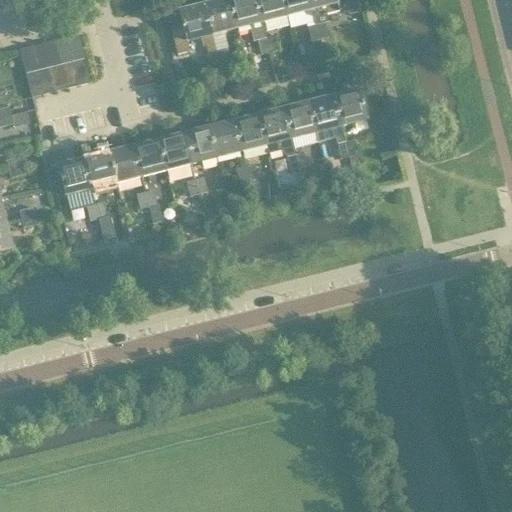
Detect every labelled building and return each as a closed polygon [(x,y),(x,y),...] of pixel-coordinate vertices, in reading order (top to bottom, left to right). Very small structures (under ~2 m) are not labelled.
[(266,39),(262,24),(256,0),(232,0),(230,1),(237,31),(249,28),(253,44),(256,43),(260,56),(270,54),(266,39)] [(287,18),(282,0),(256,0),(262,24),(287,18)] [(308,0),(282,0),(287,18),(312,12),(308,0)] [(308,0),(312,12),(316,28),(319,42),(328,40),(324,26),(329,24),(327,16),(339,13),(336,0),(308,0)] [(237,31),(230,1),(204,7),(212,37),(237,31)] [(216,52),(212,37),(204,7),(178,13),(182,27),(170,30),(177,56),(189,53),(187,43),(200,40),(202,49),(205,49),(206,54),(210,69),(219,67),(216,52)] [(311,44),(319,42),(316,28),(307,30),(311,44)] [(79,37),(67,40),(73,64),(85,61),(79,37)] [(277,52),(274,37),(266,39),(270,54),(277,52)] [(73,64),(67,40),(55,43),(61,67),(73,64)] [(61,67),(55,43),(43,46),(50,70),(61,67)] [(50,70),(43,46),(31,49),(38,73),(50,70)] [(38,73),(31,49),(20,52),(26,76),(38,73)] [(227,65),(224,50),(216,52),(219,67),(227,65)] [(90,85),(85,61),(73,64),(79,88),(90,85)] [(79,88),(73,64),(61,67),(67,91),(79,88)] [(67,91),(61,67),(50,70),(56,94),(67,91)] [(56,94),(50,70),(38,73),(44,96),(56,94)] [(44,96),(38,73),(26,76),(32,100),(44,96)] [(359,92),(334,99),(341,129),(367,122),(359,92)] [(341,129),(334,99),(309,105),(316,135),(318,144),(335,140),(336,146),(345,144),(341,129)] [(18,104),(20,115),(27,113),(25,102),(18,104)] [(309,105),(284,111),(291,141),(316,135),(309,105)] [(0,111),(0,119),(12,117),(10,109),(0,111)] [(291,141),(284,111),(259,117),(267,147),(269,156),(282,153),(287,159),(295,157),(291,141)] [(12,117),(0,119),(0,129),(14,126),(12,117)] [(259,117),(234,124),(241,154),(267,147),(259,117)] [(234,124),(209,130),(216,160),(241,154),(234,124)] [(209,130),(184,136),(191,166),(216,160),(209,130)] [(184,136),(159,143),(166,173),(191,166),(184,136)] [(354,142),(345,144),(349,159),(358,157),(354,142)] [(159,143),(133,149),(141,179),(166,173),(159,143)] [(340,161),(349,159),(345,144),(336,146),(340,161)] [(133,149),(108,155),(116,185),(141,179),(133,149)] [(304,154),(295,157),(299,172),(307,170),(304,154)] [(108,155),(83,162),(91,192),(116,185),(108,155)] [(299,172),(295,157),(287,159),(286,159),(290,174),(299,172)] [(7,162),(9,171),(24,167),(22,159),(7,162)] [(65,198),(91,192),(83,162),(58,168),(65,198)] [(24,167),(9,171),(11,180),(26,176),(24,167)] [(254,167),(245,169),(249,184),(257,182),(254,167)] [(249,184),(245,169),(237,171),(240,186),(249,184)] [(204,179),(195,182),(199,197),(207,194),(204,179)] [(199,197),(195,182),(186,184),(190,199),(199,197)] [(153,192),(144,194),(148,209),(157,207),(153,192)] [(139,211),(148,209),(144,194),(136,196),(139,211)] [(103,204),(95,206),(98,221),(107,219),(103,204)] [(90,224),(98,221),(95,206),(86,209),(90,224)] [(19,212),(21,221),(36,218),(34,209),(19,212)] [(36,218),(21,221),(23,230),(38,226),(36,218)] [(6,225),(0,226),(0,253),(12,251),(6,225)]
